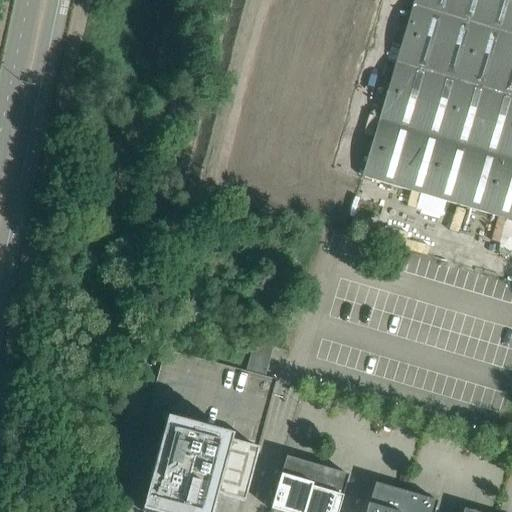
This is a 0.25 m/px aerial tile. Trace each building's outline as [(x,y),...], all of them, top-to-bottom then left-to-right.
[(511,0),(413,0),(362,177),(511,221),(511,0)] [(258,448),(257,448),(230,440),(232,435),(166,418),(141,511),(143,511),(210,511),(216,494),(243,502),(258,448)] [(302,511),(317,466),(285,456),(270,509),(278,511),(302,511)] [(348,475),(317,466),(302,511),(337,511),(342,496),(341,496),(348,475)] [(399,511),(406,492),(374,483),(368,504),(365,511),(399,511)] [(433,511),(437,501),(406,492),(399,511),(433,511)]
